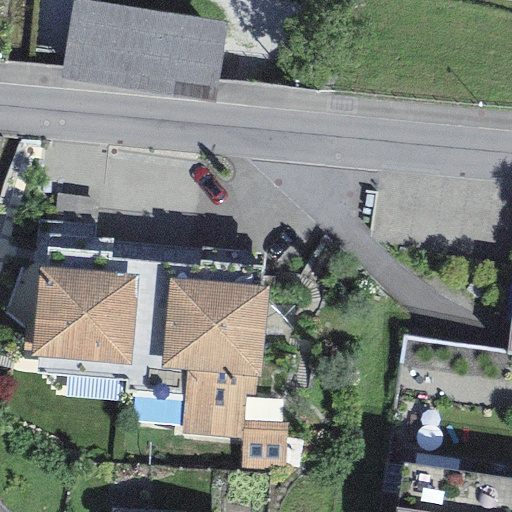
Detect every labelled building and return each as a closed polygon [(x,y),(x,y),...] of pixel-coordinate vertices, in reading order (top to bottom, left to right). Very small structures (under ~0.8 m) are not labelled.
[(222,22),(84,0),(73,0),(67,66),(218,82),(222,22)] [(66,274),(60,372),(157,378),(163,280),(66,274)] [(273,289),(176,280),(168,370),(265,379),(273,289)] [(511,288),(502,355),(511,356),(511,288)] [(511,511),(511,488),(409,473),(403,511),(511,511)]
